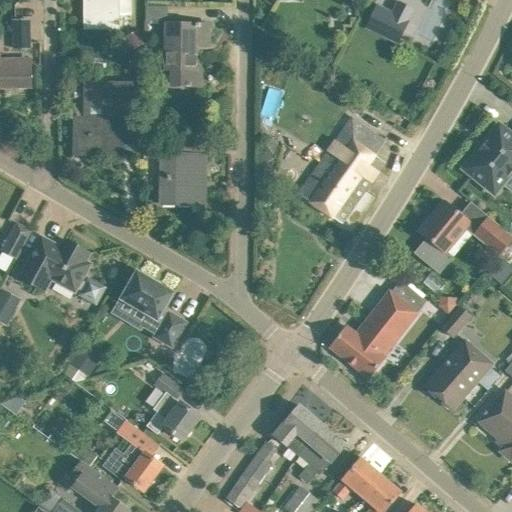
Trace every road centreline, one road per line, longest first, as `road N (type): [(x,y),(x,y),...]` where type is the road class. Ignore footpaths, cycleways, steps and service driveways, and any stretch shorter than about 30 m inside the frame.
road 1 (unclassified): [(291,352),(445,118),(506,0)]
road 2 (residential): [(229,296),(241,279),(245,0)]
road 3 (residential): [(477,511),(291,352)]
road 4 (residential): [(229,296),(41,183)]
road 5 (unclassified): [(177,511),(291,352)]
road 6 (residential): [(41,183),(48,170),(51,0)]
